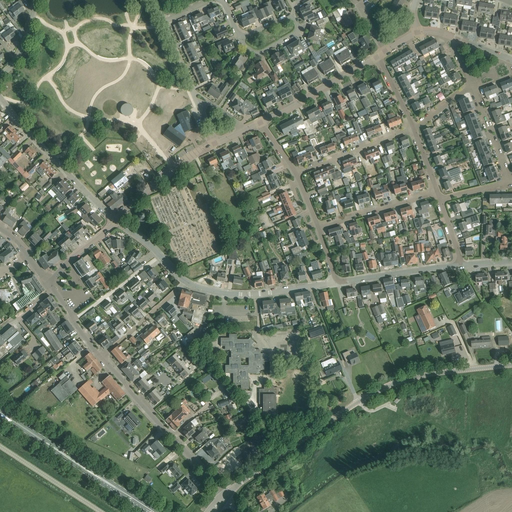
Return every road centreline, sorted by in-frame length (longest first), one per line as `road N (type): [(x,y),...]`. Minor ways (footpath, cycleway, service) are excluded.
road 1 (tertiary): [(224,495),(374,391),(405,378),(511,364)]
road 2 (unclassified): [(224,495),(102,357)]
road 3 (primary): [(152,511),(0,413)]
road 4 (residential): [(114,221),(0,98)]
road 5 (unclassified): [(185,282),(239,294),(336,281)]
road 6 (residential): [(262,122),(378,57)]
road 7 (residential): [(114,221),(190,154),(215,143)]
road 8 (unclassified): [(461,264),(336,281)]
road 9 (residential): [(317,226),(436,190)]
road 10 (residential): [(295,173),(411,130)]
